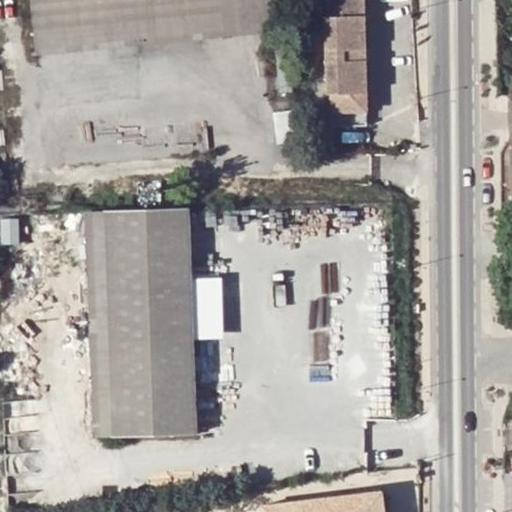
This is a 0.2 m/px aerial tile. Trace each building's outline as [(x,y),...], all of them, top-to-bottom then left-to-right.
[(273,0),(29,0),(35,54),(277,32),(273,0)] [(373,123),(362,0),(324,0),(332,94),(336,94),(339,126),(373,123)] [(289,48),(274,50),(278,94),(293,93),(289,48)] [(199,130),(185,130),(185,155),(200,154),(199,130)] [(105,210),(114,436),(194,433),(187,207),(164,208),(136,209),(105,210)] [(85,211),(92,436),(114,436),(105,210),(85,211)] [(299,511),(298,496),(277,499),(278,511),(299,511)] [(278,511),(277,499),(260,501),(260,511),(278,511)]
